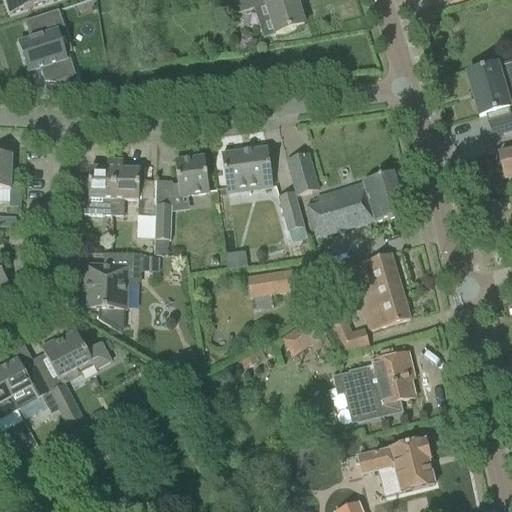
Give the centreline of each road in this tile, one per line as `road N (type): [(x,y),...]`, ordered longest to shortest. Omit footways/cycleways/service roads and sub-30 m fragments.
road 1 (residential): [(58,118),(208,119),(408,91)]
road 2 (residential): [(0,346),(41,324),(51,303),(58,118)]
road 3 (tertiary): [(504,511),(456,285)]
road 4 (tertiary): [(456,285),(408,91)]
